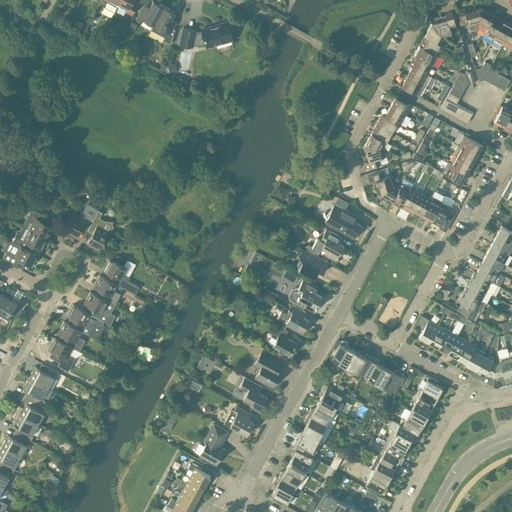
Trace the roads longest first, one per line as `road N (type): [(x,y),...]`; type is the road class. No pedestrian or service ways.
road 1 (residential): [(445,0),(428,5),(346,152),(361,203),(390,221)]
road 2 (residential): [(238,494),(338,315)]
road 3 (residential): [(407,511),(458,416),(511,402)]
road 4 (residential): [(443,250),(462,248),(511,159)]
